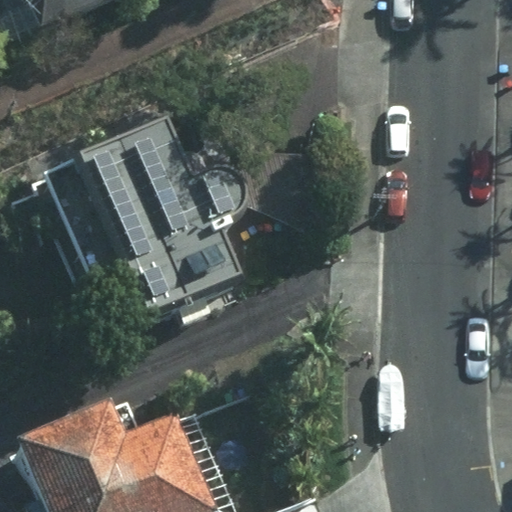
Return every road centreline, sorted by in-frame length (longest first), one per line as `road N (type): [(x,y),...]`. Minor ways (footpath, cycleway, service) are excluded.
road 1 (residential): [(448,511),(432,384),(443,0)]
road 2 (unknown): [(0,95),(262,0)]
